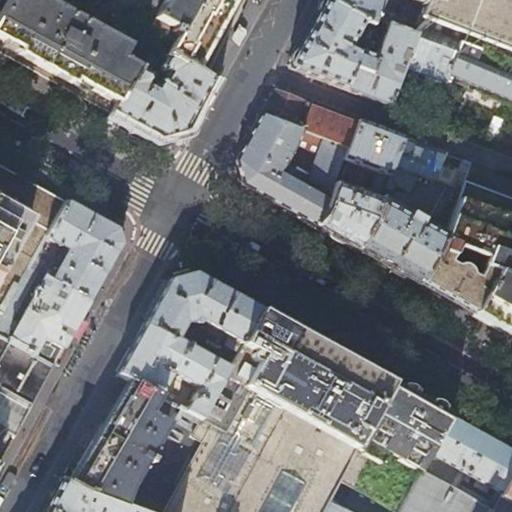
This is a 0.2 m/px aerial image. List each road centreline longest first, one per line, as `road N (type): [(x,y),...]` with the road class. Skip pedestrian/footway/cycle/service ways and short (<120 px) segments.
road 1 (secondary): [(511,392),(175,206)]
road 2 (tertiary): [(175,206),(11,511)]
road 3 (tertiary): [(289,0),(175,206)]
road 4 (secondary): [(175,206),(0,109)]
